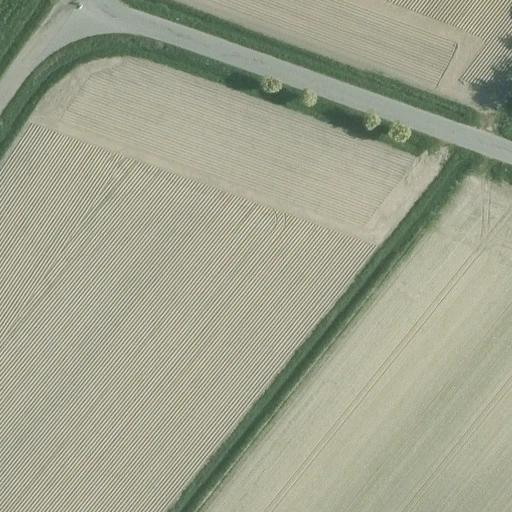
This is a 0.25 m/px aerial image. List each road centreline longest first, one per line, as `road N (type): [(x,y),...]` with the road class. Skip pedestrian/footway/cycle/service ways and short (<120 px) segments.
road 1 (unclassified): [(511,158),(71,3)]
road 2 (unclassified): [(71,3),(0,108)]
